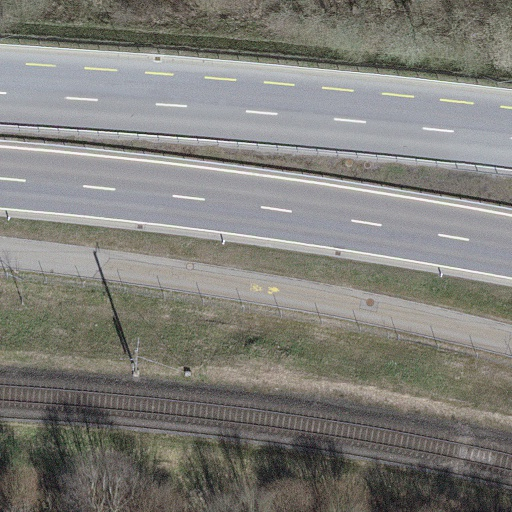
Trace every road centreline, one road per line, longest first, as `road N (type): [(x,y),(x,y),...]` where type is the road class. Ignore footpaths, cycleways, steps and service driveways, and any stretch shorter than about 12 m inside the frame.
road 1 (primary): [(0,179),(195,198),(511,247)]
road 2 (primary): [(511,134),(0,88)]
